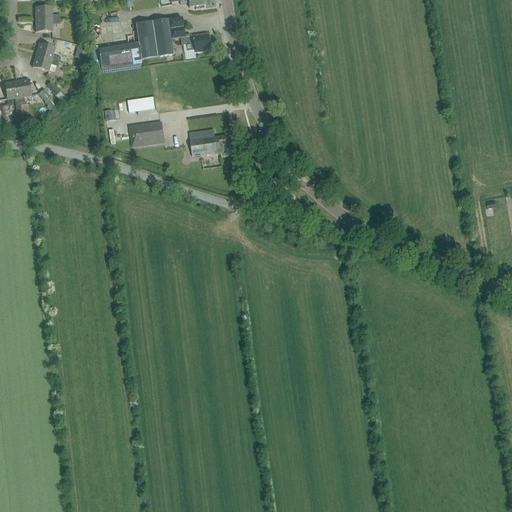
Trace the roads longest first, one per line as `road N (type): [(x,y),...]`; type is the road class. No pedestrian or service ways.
road 1 (unclassified): [(295,174),(265,199),(227,205),(104,161),(0,145)]
road 2 (tertiary): [(511,296),(363,229),(295,174)]
road 3 (tertiary): [(295,174),(253,100),(226,0)]
